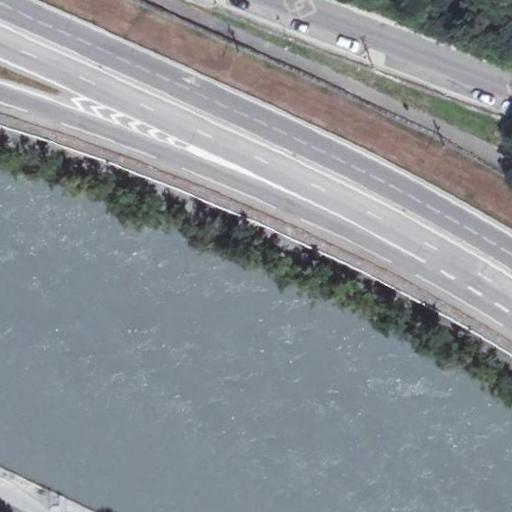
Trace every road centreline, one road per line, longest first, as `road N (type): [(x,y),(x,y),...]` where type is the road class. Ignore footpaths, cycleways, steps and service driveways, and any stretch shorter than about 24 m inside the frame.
road 1 (trunk): [(511,255),(444,214),(0,5)]
road 2 (trunk): [(0,41),(336,191),(429,245)]
road 3 (trunk): [(0,94),(275,196),(345,231),(429,245)]
road 4 (tertiary): [(272,0),(511,91)]
